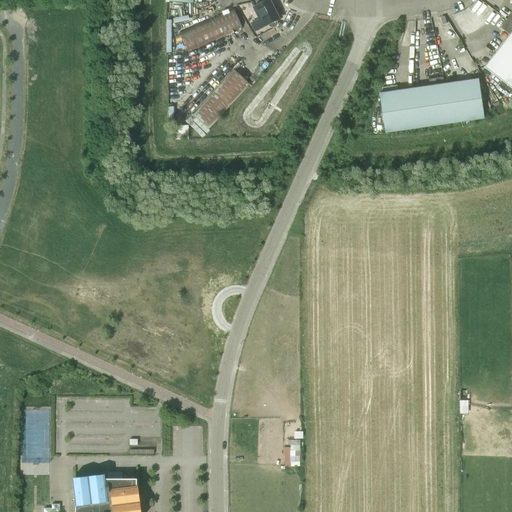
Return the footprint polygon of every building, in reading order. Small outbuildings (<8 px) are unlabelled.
[(271,0),(269,0),(254,8),(264,27),(272,23),(281,18),(271,0)] [(188,52),(242,28),(234,9),(180,32),(188,52)] [(510,35),(484,67),(511,89),(511,13),(506,21),(500,28),(510,35)] [(254,82),(270,64),(265,60),(249,78),(254,82)] [(234,70),(193,114),(209,130),(250,85),(234,70)] [(384,94),(379,94),(385,134),(385,138),(485,123),(484,119),(478,79),(445,84),(414,89),(398,92),(384,94)] [(170,138),(189,138),(188,124),(170,125),(170,138)] [(285,465),(300,465),(300,445),(285,444),(285,465)] [(51,475),(51,461),(22,462),(22,476),(51,475)] [(136,511),(137,479),(75,479),(75,511),(136,511)]
